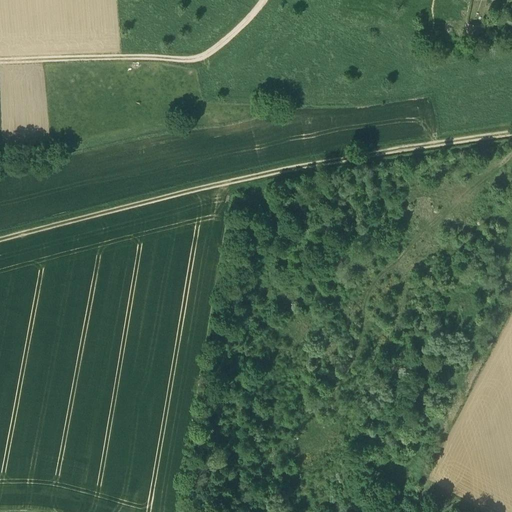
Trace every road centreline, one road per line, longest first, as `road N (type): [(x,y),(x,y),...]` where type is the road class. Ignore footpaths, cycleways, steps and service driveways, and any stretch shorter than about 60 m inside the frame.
road 1 (track): [(511,134),(269,173),(0,242)]
road 2 (track): [(262,0),(203,58),(0,62)]
